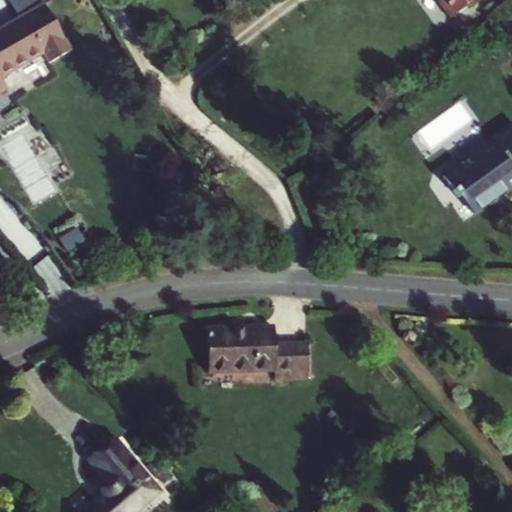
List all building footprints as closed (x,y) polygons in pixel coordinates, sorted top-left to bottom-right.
[(458,0),(467,11),(473,5),(477,9),(487,2),(485,0),(458,0)] [(0,82),(41,59),(47,68),(68,56),(42,11),(0,35),(0,82)] [(511,125),(474,155),(506,195),(511,190),(511,125)] [(506,195),(474,155),(444,177),(474,218),(506,195)] [(274,370),(274,378),(307,377),(306,342),(273,343),(272,327),(207,330),(208,371),(274,370)] [(130,511),(154,492),(113,443),(90,461),(102,476),(97,480),(94,486),(95,492),(99,499),(83,511),(130,511)]
